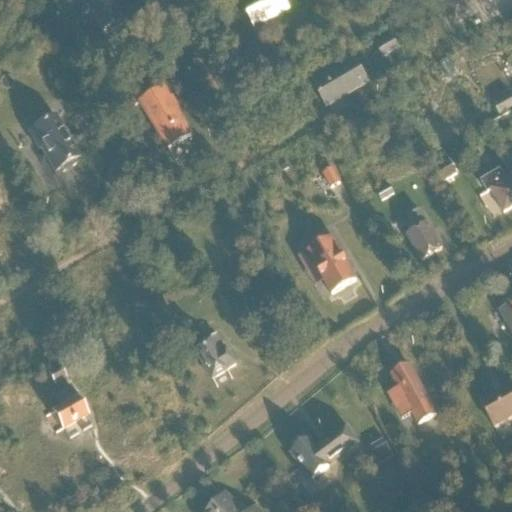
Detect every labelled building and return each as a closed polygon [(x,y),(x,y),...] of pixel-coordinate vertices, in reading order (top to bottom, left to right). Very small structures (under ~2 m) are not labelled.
[(123,21),(110,0),(84,0),(75,5),(83,18),(91,13),(104,33),(123,21)] [(251,0),(240,6),(254,32),(290,13),(282,0),(251,0)] [(457,0),(449,4),(457,22),(473,15),(466,0),(457,0)] [(392,40),(377,48),(383,59),(398,50),(392,40)] [(313,86),(327,109),(367,85),(354,62),(313,86)] [(251,75),(245,64),(232,72),(239,82),(251,75)] [(141,103),(169,151),(191,138),(163,90),(141,103)] [(511,98),(511,96),(492,105),(498,117),(511,109),(511,98)] [(79,160),(55,119),(30,134),(54,175),(60,172),(62,175),(75,167),(73,164),(79,160)] [(450,161),(435,169),(444,184),(458,175),(450,161)] [(323,175),(331,190),(341,185),(332,170),(323,175)] [(511,210),(511,178),(506,183),(499,172),(481,183),(487,195),(491,193),(504,215),(511,210)] [(389,187),(377,194),(382,204),(395,196),(389,187)] [(407,238),(422,263),(442,251),(419,212),(407,219),(415,233),(407,238)] [(332,241),(308,255),(325,285),(332,297),(356,283),(332,241)] [(511,303),(509,305),(510,306),(500,315),(511,335),(511,303)] [(191,325),(183,330),(189,342),(197,337),(191,325)] [(195,351),(213,381),(236,368),(226,351),(224,351),(217,338),(195,351)] [(409,367),(391,378),(419,427),(438,417),(409,367)] [(60,370),(49,376),(54,385),(65,379),(60,370)] [(511,385),(480,404),(495,430),(511,420),(511,385)] [(56,398),(62,408),(52,414),(62,432),(87,417),(71,389),(56,398)] [(317,454),(309,442),(292,455),(311,482),(328,469),(327,467),(356,447),(346,433),(317,454)] [(385,442),(371,450),(372,451),(381,465),(394,457),(385,442)] [(257,511),(255,510),(252,511),(245,511),(241,508),(236,511),(234,511),(222,501),(212,511),(257,511)]
